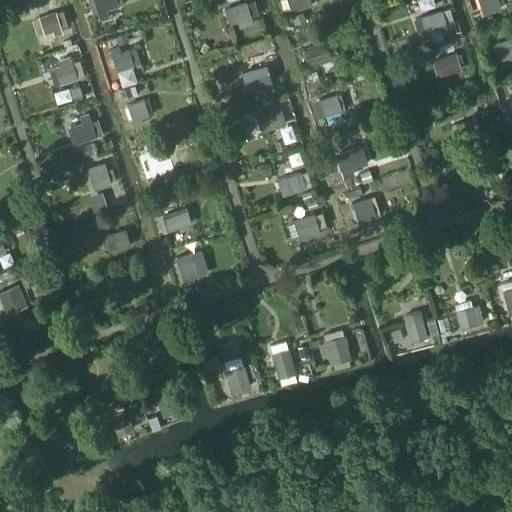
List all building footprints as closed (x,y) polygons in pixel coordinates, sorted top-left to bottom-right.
[(116,6),(114,0),(92,0),(99,20),(107,18),(105,10),(116,6)] [(311,6),(308,0),(286,0),(290,12),(311,6)] [(499,4),(498,0),(479,0),(482,9),(499,4)] [(250,18),(245,2),(232,6),(237,22),(250,18)] [(447,32),(441,10),(420,16),(425,33),(441,29),(442,34),(447,32)] [(61,33),(54,12),(38,17),(43,33),(52,31),(53,35),(61,33)] [(511,56),(511,37),(494,44),(499,61),(511,56)] [(329,59),(324,42),(302,49),(308,70),(318,67),(316,63),(329,59)] [(132,65),(127,49),(120,52),(118,46),(109,50),(116,71),(132,65)] [(460,69),(455,53),(431,60),(436,76),(460,69)] [(76,78),(69,57),(58,60),(60,65),(54,67),(59,83),(76,78)] [(266,66),(242,73),(247,89),(271,81),(266,66)] [(275,85),(267,87),(269,95),(277,93),(275,85)] [(342,111),(337,94),(320,99),(325,117),(342,111)] [(148,115),(143,100),(126,105),(133,126),(142,124),(140,118),(148,115)] [(286,125),(280,107),(263,112),(263,114),(258,116),(263,131),(268,129),(269,131),(286,125)] [(94,137),(87,113),(79,115),(81,123),(68,127),(73,143),(94,137)] [(481,134),(475,116),(458,122),(464,139),(481,134)] [(358,167),(353,151),(336,156),(341,173),(358,167)] [(165,169),(160,153),(142,159),(148,174),(165,169)] [(495,178),(489,160),(468,167),(474,185),(495,178)] [(110,183),(104,167),(87,172),(92,189),(110,183)] [(305,188),(300,173),(277,180),(282,195),(305,188)] [(312,195),(303,198),(305,205),(314,202),(312,195)] [(374,217),(368,198),(351,203),(357,223),(374,217)] [(190,223),(185,208),(162,215),(167,231),(190,223)] [(318,229),(313,214),(293,220),(297,236),(318,229)] [(132,246),(126,228),(112,232),(118,250),(132,246)] [(195,265),(192,254),(175,260),(179,271),(195,265)] [(142,285),(139,273),(124,278),(128,290),(142,285)] [(511,313),(511,287),(502,290),(508,315),(511,313)] [(24,304),(18,290),(0,297),(0,300),(5,312),(24,304)] [(483,321),(478,304),(455,311),(460,327),(483,321)] [(427,337),(420,310),(402,315),(409,342),(427,337)] [(352,358),(346,335),(324,341),(330,364),(352,358)] [(295,373),(288,348),(270,353),(277,378),(295,373)] [(249,387),(244,365),(224,371),(230,392),(249,387)] [(181,409),(174,392),(157,399),(164,416),(181,409)] [(133,428),(124,408),(107,416),(116,435),(133,428)] [(94,448),(90,437),(85,439),(81,429),(65,436),(78,465),(92,459),(88,451),(94,448)]
